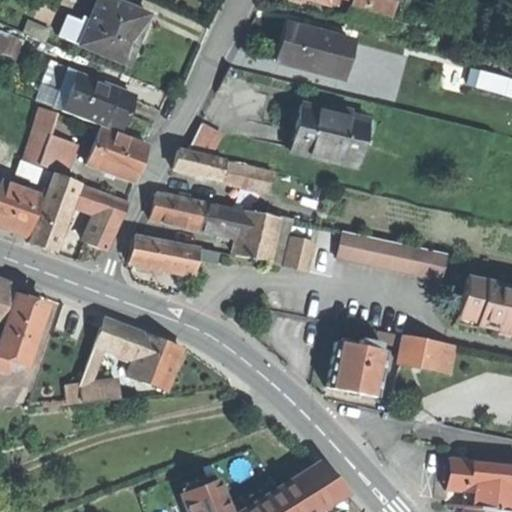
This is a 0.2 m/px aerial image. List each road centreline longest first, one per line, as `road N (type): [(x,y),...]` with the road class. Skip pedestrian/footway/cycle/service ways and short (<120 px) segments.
road 1 (tertiary): [(395,511),(251,364),(204,332),(103,294)]
road 2 (residential): [(103,294),(188,98),(241,0)]
road 3 (unknown): [(358,472),(511,480)]
